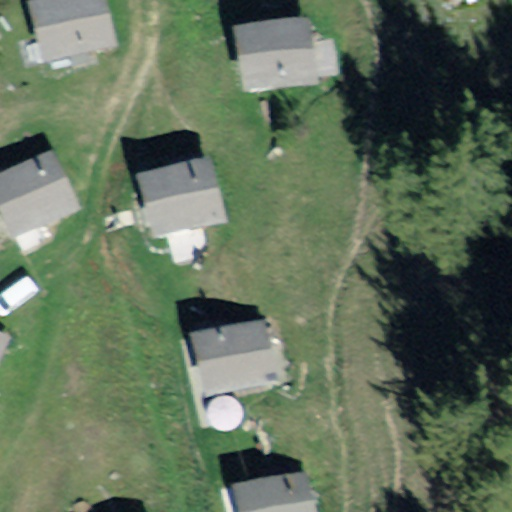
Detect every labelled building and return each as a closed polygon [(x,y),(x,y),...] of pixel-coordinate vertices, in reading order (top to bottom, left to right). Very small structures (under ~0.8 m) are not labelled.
[(100,0),(17,0),(5,3),(20,70),(111,50),(100,0)] [(314,17),(221,29),(230,96),(322,84),(314,17)] [(0,240),(73,208),(47,152),(0,172),(0,240)] [(221,160),(115,183),(129,248),(235,225),(221,160)] [(275,311),(187,325),(198,394),(286,380),(275,311)] [(323,511),(312,466),(220,487),(225,511),(323,511)]
